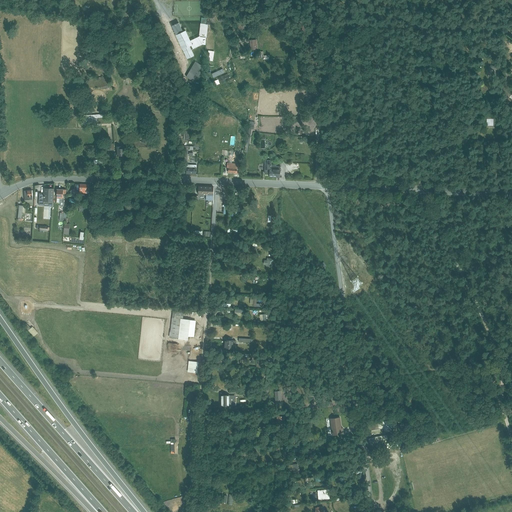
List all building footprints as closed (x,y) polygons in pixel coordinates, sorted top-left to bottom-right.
[(193,44),(194,47),(205,42),(203,38),(206,36),(207,25),(208,2),(203,0),(200,37),(193,40),(195,43),(193,44)] [(179,23),(172,26),(176,35),(175,36),(178,42),(188,37),(186,31),(183,32),(179,23)] [(189,36),(188,37),(178,42),(182,51),(193,45),(189,36)] [(257,40),(250,40),(251,50),(258,50),(257,40)] [(199,71),(203,66),(195,62),(186,77),(193,81),(196,76),(199,77),(202,73),(199,71)] [(494,70),(494,76),(499,76),(498,66),(489,66),(489,70),(494,70)] [(211,73),(212,78),(224,74),(222,70),(211,73)] [(216,85),(230,79),(228,75),(226,76),(225,75),(218,78),(218,80),(214,82),(216,85)] [(86,81),(86,88),(101,87),(101,89),(110,89),(110,80),(106,80),(105,77),(89,78),(89,81),(86,81)] [(112,124),(112,115),(81,115),(81,124),(112,124)] [(495,129),(495,118),(487,117),(487,128),(495,129)] [(184,119),(184,140),(191,140),(191,133),(194,133),(194,130),(191,130),(192,126),(195,126),(196,119),(184,119)] [(248,121),(244,152),(248,152),(249,143),(250,144),(251,129),(254,130),(254,122),(248,121)] [(228,173),(240,174),(243,153),(239,153),(237,164),(227,163),(227,168),(229,168),(228,173)] [(269,177),(280,178),(280,166),(271,166),(271,160),(265,160),(264,173),(269,174),(269,177)] [(186,174),(196,174),(197,168),(193,168),(193,166),(190,166),(190,168),(187,167),(186,170),(185,170),(185,172),(186,172),(186,174)] [(83,194),(89,194),(89,185),(80,184),(80,185),(76,184),(76,191),(80,191),(79,194),(83,194)] [(206,200),(213,201),(213,187),(199,187),(198,195),(206,195),(206,200)] [(44,206),(53,206),(54,189),(45,189),(44,194),(39,194),(39,206),(44,206)] [(60,207),(64,207),(64,194),(66,194),(66,189),(63,189),(63,190),(57,189),(57,203),(59,203),(59,204),(60,204),(60,207)] [(28,206),(33,206),(32,190),(24,191),(25,203),(28,203),(28,206)] [(79,206),(79,212),(88,212),(88,204),(83,203),(82,206),(79,206)] [(231,225),(228,225),(228,232),(239,233),(239,230),(231,229),(231,225)] [(256,307),(259,307),(259,305),(256,304),(257,297),(254,297),(250,297),(250,304),(253,305),(253,307),(256,307)] [(184,312),(173,311),(170,330),(170,331),(169,338),(188,340),(190,320),(183,319),(184,312)] [(30,333),(35,329),(29,322),(27,324),(26,324),(24,325),(29,331),(28,331),(30,333)] [(235,349),(236,341),(225,340),(225,349),(235,349)] [(197,373),(198,362),(189,361),(188,372),(197,373)] [(229,396),(229,395),(221,395),(221,402),(220,407),(229,406),(229,396)] [(278,430),(285,430),(285,416),(277,416),(277,424),(278,424),(278,430)] [(332,436),(344,434),(343,428),(341,429),(340,418),(330,419),(332,436)] [(385,431),(396,429),(395,420),(372,424),(372,425),(368,426),(369,431),(384,428),(385,431)] [(225,426),(225,433),(227,433),(227,434),(233,434),(233,426),(225,426)] [(389,435),(369,439),(370,445),(390,441),(389,435)] [(298,438),(294,438),(294,444),(297,444),(297,445),(303,444),(303,437),(301,437),(301,436),(298,436),(298,438)] [(288,476),(296,475),(296,473),(299,473),(298,464),(287,466),(288,476)] [(329,489),(317,490),(318,500),(330,499),(329,489)]
